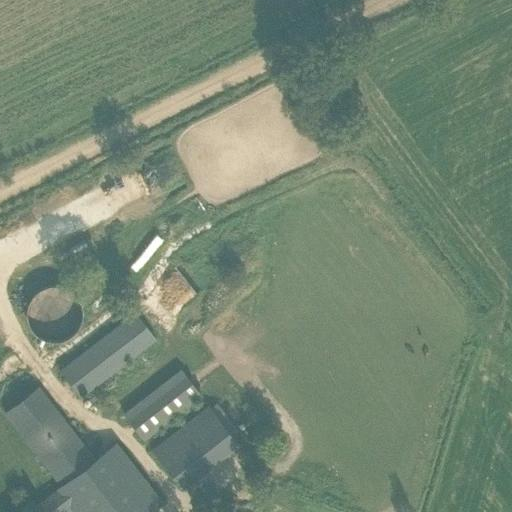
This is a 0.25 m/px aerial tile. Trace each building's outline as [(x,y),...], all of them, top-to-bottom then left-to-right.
[(65,288),(58,286),(51,286),(44,287),(37,291),(32,296),(28,302),(26,309),(26,316),(27,323),(31,330),(36,335),(42,339),(49,341),(56,342),(63,340),(70,337),(75,332),(79,326),(81,319),(82,311),(80,304),(77,298),(72,292),(65,288)] [(142,329),(145,326),(134,312),(57,371),(78,399),(152,342),(142,329)] [(143,442),(201,397),(172,359),(113,404),(143,442)] [(115,442),(94,458),(38,386),(5,412),(61,485),(57,488),(57,489),(34,505),(32,501),(16,511),(56,511),(68,504),(73,511),(156,511),(165,506),(115,442)] [(215,399),(152,447),(183,487),(246,439),(215,399)]
